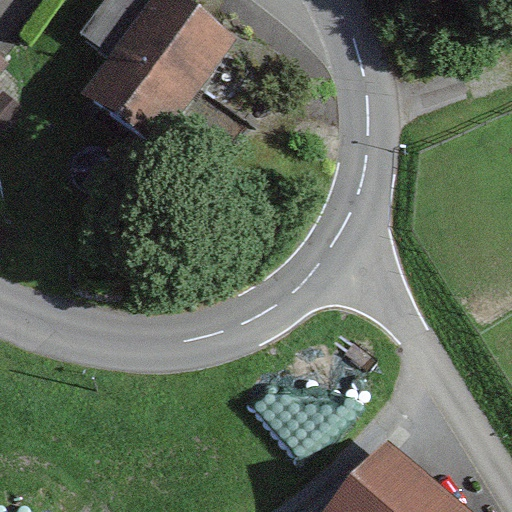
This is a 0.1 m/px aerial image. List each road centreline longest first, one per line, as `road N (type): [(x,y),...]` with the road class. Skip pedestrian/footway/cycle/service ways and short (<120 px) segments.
road 1 (residential): [(349,254),(291,312),(207,346),(114,340),(0,306)]
road 2 (residential): [(511,496),(391,301),(349,254)]
road 3 (residential): [(345,22),(365,98),(369,175),(349,254)]
